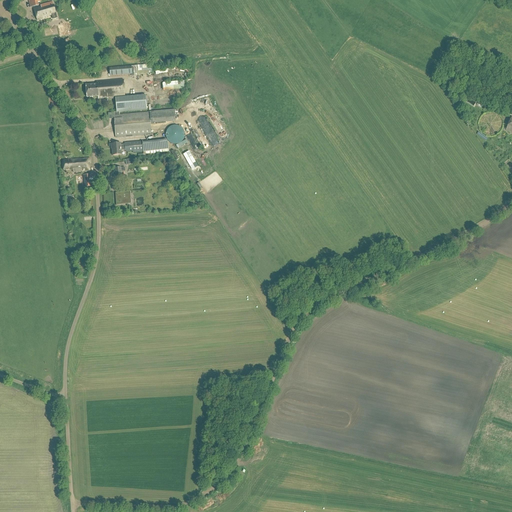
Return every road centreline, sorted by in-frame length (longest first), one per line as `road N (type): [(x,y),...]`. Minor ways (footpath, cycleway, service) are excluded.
road 1 (track): [(71,502),(180,505),(226,476),(305,314),(466,233),(511,201)]
road 2 (residential): [(65,398),(66,350),(97,246),(96,174),(86,130),(33,52)]
